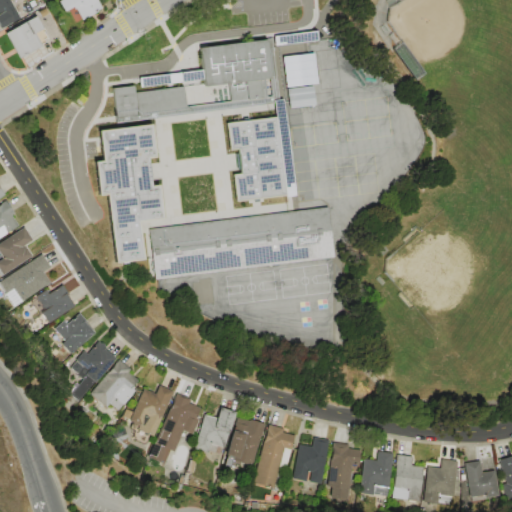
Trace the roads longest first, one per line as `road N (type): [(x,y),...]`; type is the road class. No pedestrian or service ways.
road 1 (residential): [(511,429),(448,435),(364,422),(229,384),(160,355),(111,312),(0,136)]
road 2 (residential): [(154,0),(0,100)]
